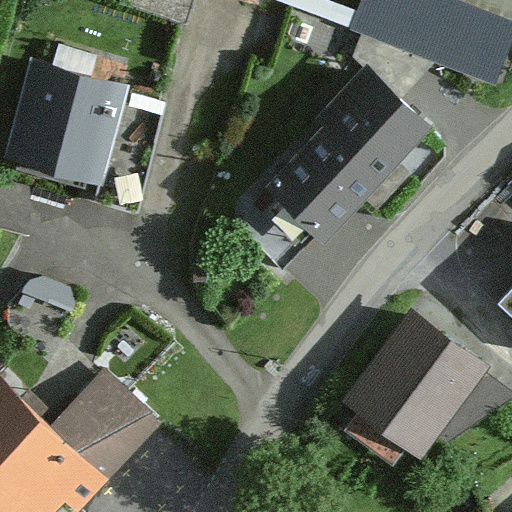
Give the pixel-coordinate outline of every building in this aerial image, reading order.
[(506,21),(447,0),(361,0),(353,23),(487,72),(506,21)] [(119,81),(45,60),(19,156),(92,176),(119,81)] [(285,251),(408,114),(356,68),(233,205),(285,251)] [(511,280),(501,291),(511,301),(511,280)] [(492,363),(427,319),(370,403),(435,447),(492,363)] [(0,511),(51,511),(146,415),(100,371),(45,428),(0,384),(0,511)]
